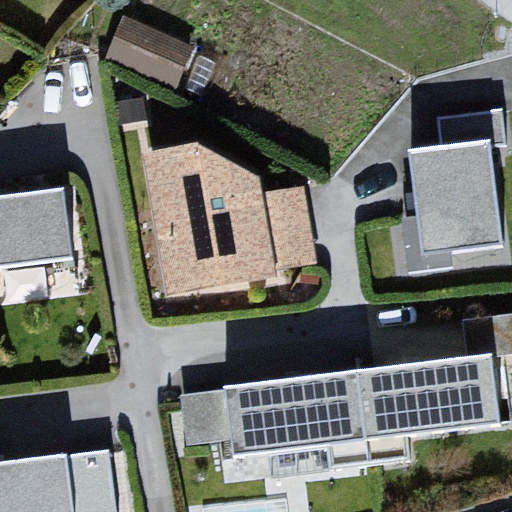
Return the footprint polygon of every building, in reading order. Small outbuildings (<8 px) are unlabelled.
[(124,6),(107,46),(180,77),(197,37),(124,6)] [(429,150),(390,154),(404,258),(499,252),(497,162),(501,115),(430,120),(429,150)] [(178,147),(128,158),(153,303),(273,289),(274,274),(309,271),(293,192),(250,196),(244,181),(178,147)] [(63,199),(0,206),(0,270),(71,262),(63,199)] [(487,363),(203,390),(215,456),(496,432),(487,363)] [(0,511),(79,511),(74,463),(0,471),(0,511)]
